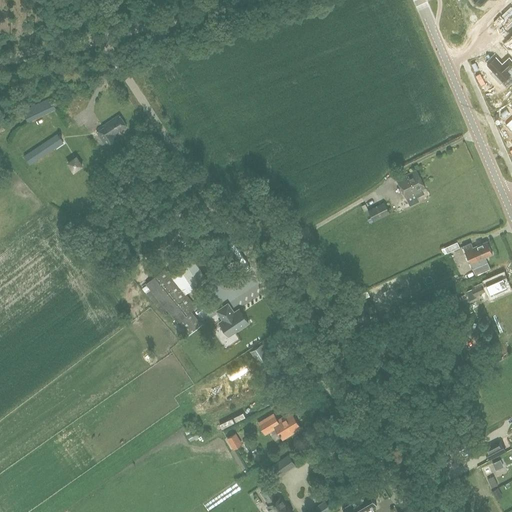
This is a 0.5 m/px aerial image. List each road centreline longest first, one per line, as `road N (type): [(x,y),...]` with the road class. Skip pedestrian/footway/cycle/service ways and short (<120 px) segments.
road 1 (residential): [(408,511),(97,35)]
road 2 (unclassified): [(502,193),(446,63)]
road 3 (unclassified): [(97,35),(232,0)]
